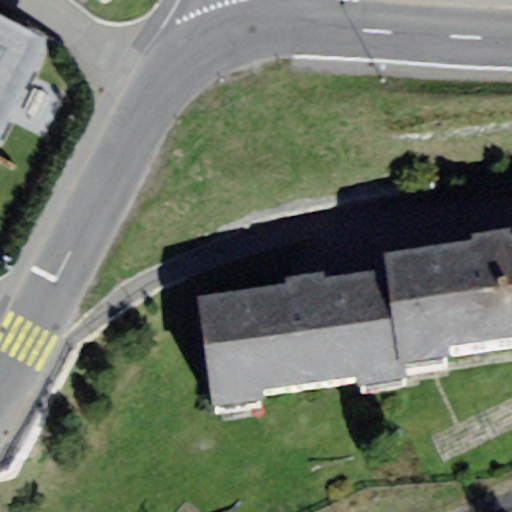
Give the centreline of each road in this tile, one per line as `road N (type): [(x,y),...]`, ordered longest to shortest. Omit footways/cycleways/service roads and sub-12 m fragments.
road 1 (tertiary): [(0,388),(159,88),(184,60),(248,31)]
road 2 (tertiary): [(248,31),(305,26),(511,39)]
